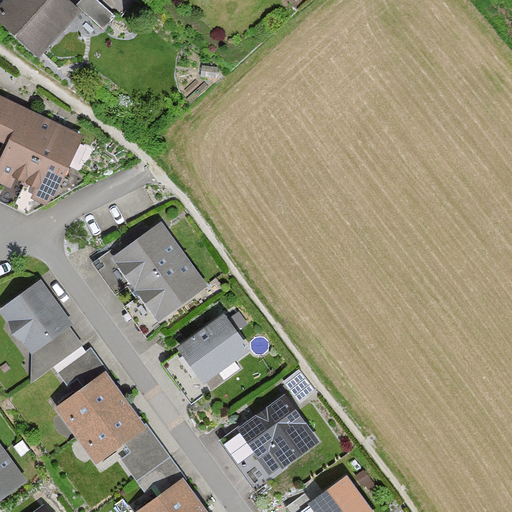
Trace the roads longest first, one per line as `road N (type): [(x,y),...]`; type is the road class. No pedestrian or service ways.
road 1 (track): [(147,164),(299,351),(414,511)]
road 2 (residential): [(37,237),(236,511)]
road 3 (residential): [(37,237),(147,164)]
